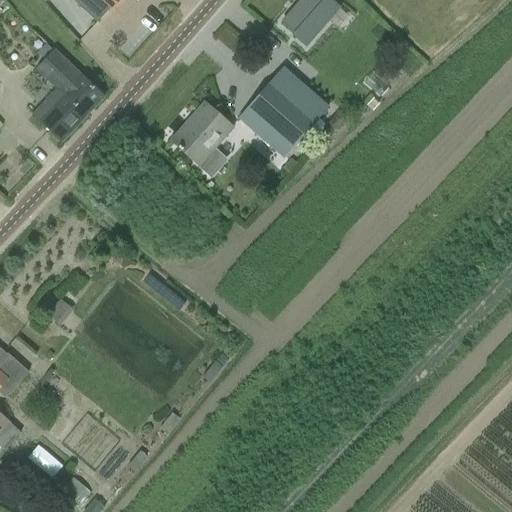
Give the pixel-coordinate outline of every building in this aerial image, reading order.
[(93,0),(109,14),(121,0),(93,0)] [(322,0),(301,0),(283,22),(295,33),(293,36),(306,47),(339,9),(328,0),(324,0),(323,1),(322,0)] [(355,48),(366,53),(373,41),(361,35),(355,48)] [(36,71),(55,89),(32,115),(61,143),(104,99),(81,77),(80,78),(54,52),(36,71)] [(282,69),(238,119),(283,159),(328,109),(282,69)] [(227,161),(216,151),(233,131),(204,105),(193,119),(195,121),(175,144),(172,141),(171,143),(178,149),(181,153),(182,152),(211,179),(227,161)] [(339,117),(330,126),(336,132),(345,123),(339,117)] [(74,312),(61,326),(76,340),(89,326),(74,312)] [(0,395),(4,399),(28,373),(8,356),(0,365),(0,395)] [(0,455),(19,433),(0,417),(0,455)] [(138,472),(148,477),(155,463),(146,458),(138,472)] [(84,485),(66,503),(74,511),(86,511),(99,499),(84,485)] [(35,510),(39,503),(18,490),(14,496),(35,510)]
